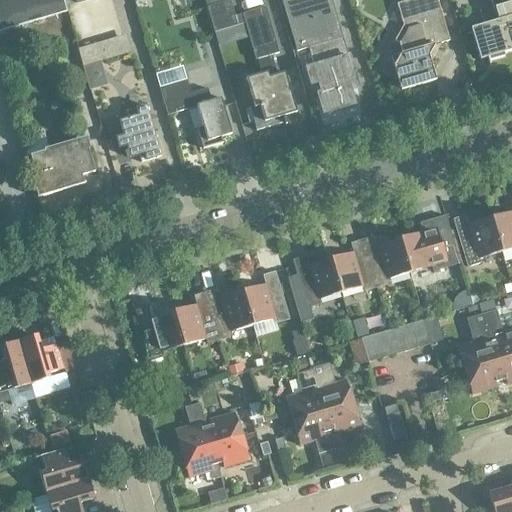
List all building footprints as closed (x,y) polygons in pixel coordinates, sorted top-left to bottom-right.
[(0,0),(0,33),(66,14),(62,0),(0,0)] [(149,0),(122,1),(123,30),(150,29),(149,0)] [(297,53),(308,50),(343,40),(331,0),(285,0),(282,1),(297,53)] [(425,48),(428,57),(431,57),(435,49),(434,47),(449,42),(436,0),(414,0),(396,5),(403,27),(394,42),(399,45),(402,55),(425,48)] [(511,0),(490,0),(493,10),(495,10),(511,4),(511,0)] [(257,61),(271,57),(279,54),(265,8),(234,17),(230,1),(206,8),(214,34),(245,25),(255,61),(257,61)] [(511,4),(495,10),(498,22),(470,30),(480,61),(487,59),(488,63),(504,58),(503,54),(511,51),(511,4)] [(162,64),(162,39),(129,40),(130,65),(162,64)] [(308,50),(314,68),(315,68),(317,68),(318,68),(320,69),(321,70),(322,71),(323,72),(324,73),(324,75),(324,77),(324,78),(323,80),(322,81),(321,82),(320,83),(318,83),(321,94),(317,96),(319,99),(319,102),(321,103),(322,105),(323,107),(325,108),(327,109),(329,110),(331,111),(334,111),(336,111),(338,110),(354,106),(347,84),(353,74),(343,40),(308,50)] [(106,61),(101,44),(78,51),(83,67),(106,61)] [(425,48),(402,55),(391,58),(401,92),(435,82),(428,57),(425,48)] [(277,76),(271,57),(257,61),(261,75),(245,80),(253,107),(249,109),(256,132),(284,124),(285,126),(286,126),(284,117),(296,114),(284,74),(277,76)] [(188,96),(184,82),(159,89),(167,117),(196,108),(202,129),(197,130),(203,150),(223,144),(221,139),(231,136),(220,100),(206,104),(203,91),(188,96)] [(161,158),(153,132),(146,107),(126,113),(128,120),(119,123),(123,137),(116,140),(118,150),(126,147),(130,160),(139,157),(141,164),(161,158)] [(34,172),(31,173),(30,173),(37,199),(85,185),(85,183),(83,184),(81,177),(94,173),(85,142),(49,153),(49,151),(30,157),(34,172)] [(511,208),(511,213),(491,220),(501,253),(511,250),(511,203),(511,204),(511,208)] [(399,241),(409,274),(431,268),(433,272),(459,265),(445,217),(432,221),(419,224),(422,234),(399,241)] [(479,260),(501,253),(491,220),(468,227),(465,217),(453,221),(467,269),(480,265),(479,260)] [(387,281),(409,274),(399,241),(377,247),(374,238),(362,241),(376,289),(389,285),(387,281)] [(353,254),(330,261),(340,294),(362,288),(364,293),(376,289),(362,241),(350,245),(353,254)] [(340,294),(330,261),(308,268),(305,258),(292,262),(297,277),(306,310),(307,309),(320,306),(318,301),(340,294)] [(265,286),(242,293),(252,326),(274,320),(276,325),(289,321),(275,273),(262,277),(265,286)] [(306,310),(297,277),(287,280),(300,324),(311,321),(307,309),(306,310)] [(205,294),(219,341),(232,338),(230,333),(252,326),(242,293),(220,300),(217,290),(205,294)] [(173,313),(183,347),(205,340),(207,345),(219,341),(205,294),(193,297),(196,307),(173,313)] [(140,345),(145,363),(163,358),(161,353),(183,347),(173,313),(151,320),(147,309),(135,312),(144,344),(140,345)] [(511,332),(503,336),(495,312),(481,316),(489,345),(495,363),(511,358),(511,332)] [(495,363),(489,345),(481,316),(470,319),(471,324),(469,325),(474,344),(457,349),(464,372),(495,363)] [(422,322),(411,325),(418,349),(430,346),(422,322)] [(411,325),(398,329),(405,353),(418,349),(411,325)] [(393,357),(405,353),(398,329),(386,333),(393,357)] [(380,360),(393,357),(386,333),(373,336),(380,360)] [(380,360),(373,336),(361,340),(368,364),(380,360)] [(18,343),(30,386),(66,375),(65,372),(58,349),(57,346),(40,351),(36,337),(18,343)] [(0,363),(0,409),(0,411),(35,401),(30,386),(18,343),(0,348),(0,350),(3,362),(0,363)] [(67,346),(58,349),(65,372),(74,369),(67,346)] [(511,358),(495,363),(500,382),(505,381),(506,386),(511,384),(511,358)] [(229,367),(231,374),(244,370),(242,363),(229,367)] [(496,383),(500,382),(495,363),(464,372),(471,396),(497,388),(496,383)] [(311,375),(317,396),(322,414),(353,405),(346,382),(334,385),(327,365),(309,370),(311,375)] [(195,381),(207,378),(205,371),(193,374),(195,381)] [(292,423),(322,414),(317,396),(311,375),(297,379),(301,395),(285,400),(292,423)] [(194,389),(186,391),(190,403),(198,401),(194,389)] [(432,403),(443,400),(441,392),(429,395),(432,403)] [(174,432),(181,456),(211,447),(206,429),(201,430),(200,425),(203,424),(197,405),(184,409),(190,428),(174,432)] [(322,414),(328,433),(334,451),(349,447),(349,445),(348,446),(345,433),(360,429),(353,405),(322,414)] [(386,417),(397,414),(395,406),(383,409),(386,417)] [(265,424),(277,420),(274,412),(262,416),(265,424)] [(211,427),(206,429),(211,447),(242,438),(235,414),(209,422),(211,427)] [(334,451),(328,433),(322,414),(292,423),(299,447),(315,442),(318,454),(317,455),(318,456),(334,451)] [(253,427),(265,424),(262,416),(251,419),(253,427)] [(65,433),(50,438),(53,450),(69,445),(65,433)] [(211,447),(217,465),(221,464),(223,469),(249,462),(242,438),(211,447)] [(286,451),(282,439),(274,442),(278,453),(286,451)] [(267,444),(259,446),(262,458),(270,456),(267,444)] [(217,465),(211,447),(181,456),(188,480),(209,473),(211,481),(220,479),(217,465)] [(69,467),(64,450),(35,459),(45,494),(88,482),(83,463),(69,467)] [(335,455),(339,468),(347,465),(344,453),(335,455)] [(93,500),(88,482),(45,494),(50,511),(81,511),(80,504),(93,500)] [(511,511),(511,493),(510,488),(488,495),(492,508),(484,510),(484,511),(511,511)] [(224,490),(211,493),(209,497),(212,506),(227,501),(224,490)]
